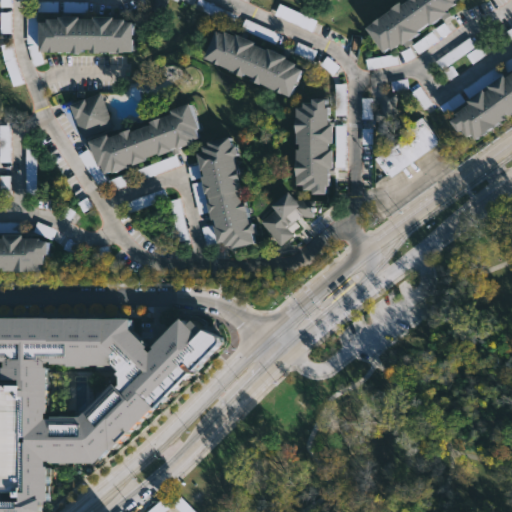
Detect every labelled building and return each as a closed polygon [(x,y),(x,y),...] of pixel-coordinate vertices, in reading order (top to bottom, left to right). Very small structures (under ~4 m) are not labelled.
[(450,0),(449,1),(450,3),(444,8),(449,15),(442,20),(439,17),(428,25),(426,22),(412,32),(413,34),(409,37),(412,40),(404,47),(402,44),(399,46),(397,43),(386,51),(383,47),(378,51),(361,28),(387,9),(386,8),(395,1),(397,4),(403,0),(450,0)] [(275,17),(313,29),(317,18),(278,5),(275,17)] [(11,12),(0,12),(1,33),(11,33),(11,12)] [(126,19),(126,22),(135,22),(135,51),(109,51),(109,53),(98,53),(98,49),(90,49),(90,52),(46,52),(46,22),(54,22),(54,18),(66,18),(66,16),(113,17),(113,18),(126,19)] [(214,31),(221,34),(222,31),(233,36),(234,34),(253,42),(252,44),(266,50),(266,48),(286,57),(285,59),(296,63),(294,67),(302,70),(289,97),(250,80),(251,77),(243,74),(242,77),(202,59),(214,31)] [(11,86),(21,84),(12,43),(2,45),(11,86)] [(28,45),(33,66),(43,63),(38,43),(28,45)] [(399,64),(397,54),(366,60),(368,69),(399,64)] [(511,113),(510,115),(508,112),(503,116),(505,119),(475,142),(470,136),(466,138),(459,128),(454,132),(446,121),(450,117),(449,116),(466,103),(465,101),(480,91),(482,93),(487,89),(485,87),(500,76),(503,80),(511,72),(511,113)] [(336,114),(346,114),(346,84),(336,84),(336,114)] [(397,93),(393,119),(391,119),(389,133),(376,132),(378,121),(375,121),(377,109),(379,109),(381,91),(397,93)] [(98,92),(111,125),(81,138),(66,106),(98,92)] [(320,99),(320,106),(324,106),(324,118),(333,118),(334,126),(327,126),(327,145),(324,145),(324,151),(328,150),(328,167),(333,167),(333,175),(324,175),(324,186),(321,187),(321,195),(309,196),(309,190),(300,190),(300,186),(292,186),(292,150),(295,150),(295,144),(292,144),(291,108),(297,108),(297,103),(306,103),(306,99),(312,99),(312,96),(326,96),(326,99),(320,99)] [(188,130),(191,138),(184,141),(185,144),(175,148),(177,153),(171,155),(169,150),(147,158),(146,156),(138,159),(139,162),(135,163),(136,168),(127,171),(125,167),(105,174),(105,172),(101,174),(105,180),(96,186),(76,155),(85,149),(83,142),(101,135),(102,138),(125,129),(125,131),(144,125),(143,122),(165,114),(164,111),(183,104),(192,128),(188,130)] [(440,140),(390,177),(387,173),(385,175),(373,159),(405,135),(402,130),(422,116),(440,140)] [(0,138),(0,139),(0,162),(11,162),(11,125),(0,125),(0,138)] [(346,125),(336,125),(335,167),(345,167),(346,125)] [(232,135),(235,146),(238,146),(240,156),(237,157),(242,179),(239,180),(244,200),(246,200),(251,223),(254,222),(256,232),(253,233),(255,244),(233,249),(232,245),(226,246),(225,241),(218,243),(213,226),(216,226),(214,219),(211,220),(207,203),(210,202),(207,193),(205,194),(203,184),(204,183),(202,176),(205,175),(203,169),(201,170),(197,154),(205,152),(204,147),(210,145),(209,141),(232,135)] [(109,181),(112,190),(135,182),(131,172),(109,181)] [(9,195),(10,177),(1,176),(0,195),(9,195)] [(37,192),(35,182),(26,183),(27,193),(37,192)] [(289,195),(293,201),(294,199),(314,202),(314,207),(317,208),(316,213),(313,213),(313,218),(298,216),(293,219),(299,226),(291,233),(293,235),(279,246),(260,222),(277,208),(275,206),(289,195)] [(177,240),(187,239),(182,199),(172,200),(177,240)] [(34,233),(54,239),(57,228),(37,223),(34,233)] [(30,235),(30,239),(47,239),(47,241),(55,241),(54,256),(51,256),(51,264),(46,264),(46,272),(0,272),(0,235),(5,235),(5,239),(10,239),(10,235),(30,235)] [(16,321),(16,323),(94,324),(94,354),(72,354),(71,351),(0,351),(0,323),(6,324),(6,321),(16,321)] [(183,342),(182,364),(100,357),(102,327),(123,329),(122,337),(183,342)] [(181,511),(196,511),(181,497),(174,504),(181,511)] [(165,511),(173,506),(167,498),(148,511),(165,511)]
